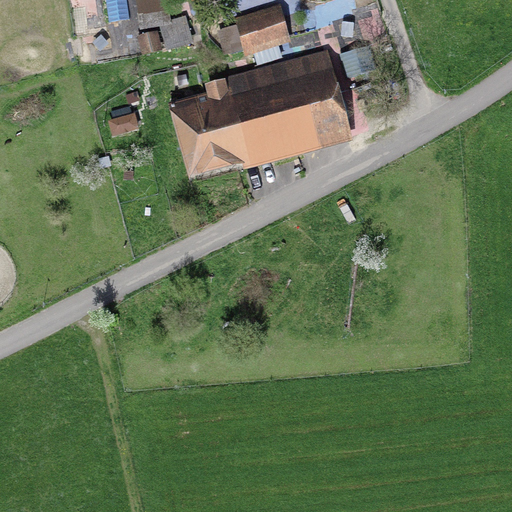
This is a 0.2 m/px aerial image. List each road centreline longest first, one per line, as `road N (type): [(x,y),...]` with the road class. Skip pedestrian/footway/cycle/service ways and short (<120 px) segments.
road 1 (residential): [(0,347),(429,126),(511,72)]
road 2 (track): [(137,511),(88,301)]
road 3 (track): [(429,126),(388,0)]
